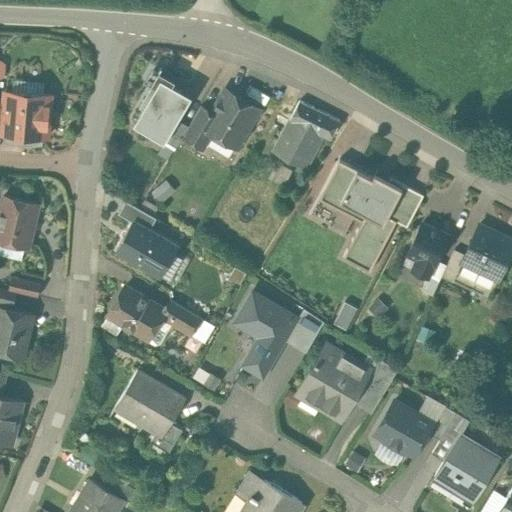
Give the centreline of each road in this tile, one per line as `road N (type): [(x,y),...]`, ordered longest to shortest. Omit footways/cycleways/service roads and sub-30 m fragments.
road 1 (residential): [(113,24),(204,31),(280,54),(511,181)]
road 2 (residential): [(21,511),(74,384),(98,163)]
road 3 (residential): [(245,425),(371,500)]
road 4 (residential): [(98,163),(113,24)]
